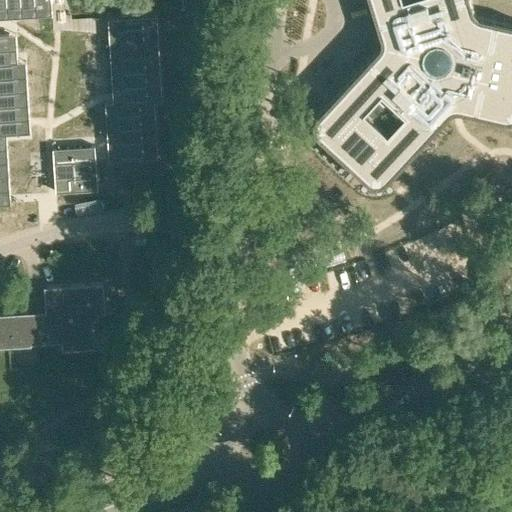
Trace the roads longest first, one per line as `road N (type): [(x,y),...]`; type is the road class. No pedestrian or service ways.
road 1 (tertiary): [(303,426),(511,334)]
road 2 (tertiary): [(98,511),(232,459)]
road 3 (tertiary): [(232,459),(249,476),(272,481),(294,471),(306,450),(303,426)]
road 4 (tertiary): [(303,426),(291,411),(254,406),(229,438),(232,459)]
